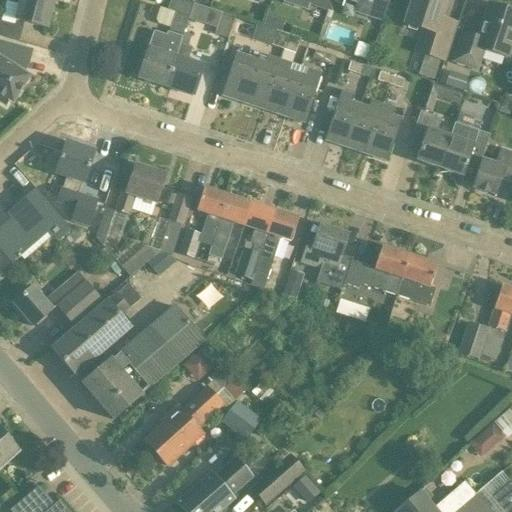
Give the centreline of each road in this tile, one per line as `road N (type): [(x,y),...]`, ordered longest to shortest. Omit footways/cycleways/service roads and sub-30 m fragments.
road 1 (residential): [(511,248),(70,102)]
road 2 (secondary): [(123,511),(0,364)]
